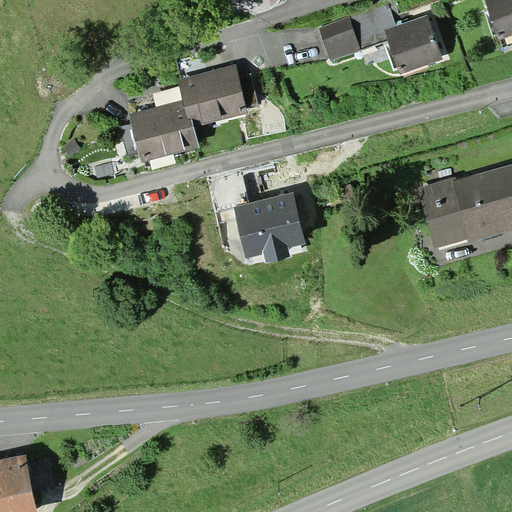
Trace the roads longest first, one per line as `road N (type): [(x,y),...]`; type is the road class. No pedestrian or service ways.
road 1 (residential): [(318,0),(101,77),(62,116),(52,140),(55,179),(75,192),(147,185),(511,87)]
road 2 (tertiary): [(0,421),(247,395),(511,336)]
road 3 (track): [(51,169),(15,206),(29,233),(224,318),(389,344),(405,361)]
road 4 (tertiary): [(313,511),(511,432)]
